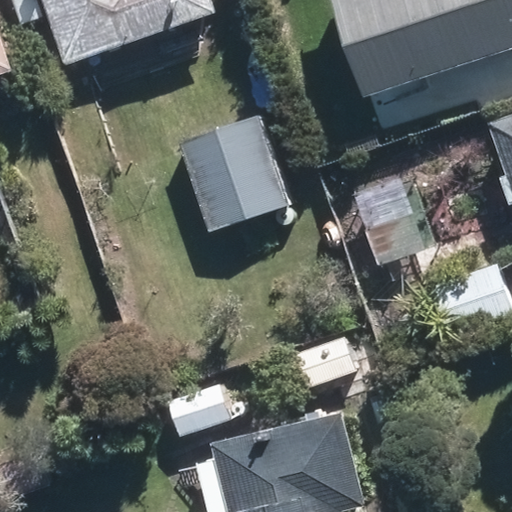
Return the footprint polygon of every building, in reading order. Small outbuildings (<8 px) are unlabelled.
[(50,0),(71,59),(207,13),(202,0),(50,0)] [(511,0),(340,0),(372,91),(511,43),(511,0)] [(255,122),(186,146),(215,228),(284,204),(255,122)] [(511,127),(495,134),(511,184),(511,127)] [(409,218),(369,231),(380,263),(420,249),(409,218)] [(498,274),(431,297),(445,338),(511,315),(498,274)] [(224,389),(173,406),(184,437),(235,420),(224,389)] [(337,420),(217,450),(232,511),(330,511),(330,508),(357,501),(337,420)] [(49,487),(37,452),(0,464),(0,494),(3,503),(49,487)]
